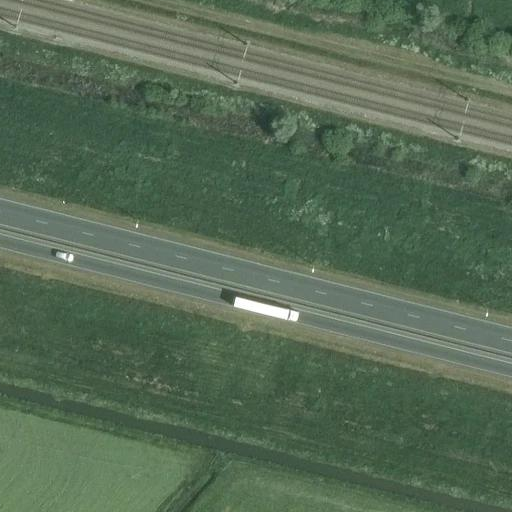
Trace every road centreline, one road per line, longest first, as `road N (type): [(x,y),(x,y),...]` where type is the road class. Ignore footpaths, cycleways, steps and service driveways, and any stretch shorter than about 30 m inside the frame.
road 1 (trunk): [(0,246),(511,377)]
road 2 (trunk): [(511,342),(0,212)]
road 3 (track): [(511,91),(154,0)]
